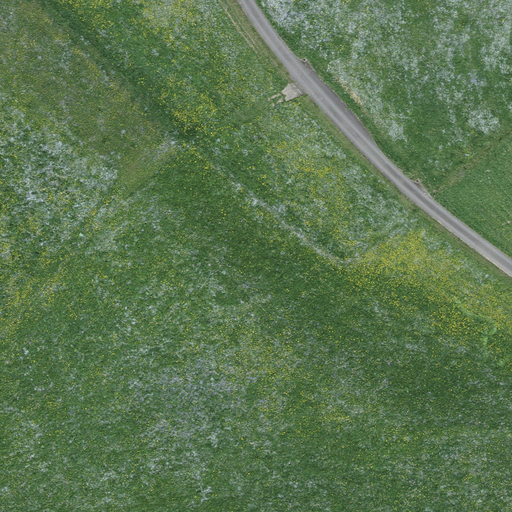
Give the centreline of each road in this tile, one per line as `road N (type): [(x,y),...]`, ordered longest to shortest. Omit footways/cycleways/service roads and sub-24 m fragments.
road 1 (track): [(0,328),(134,174),(307,85)]
road 2 (residential): [(244,0),(329,114),(511,271)]
